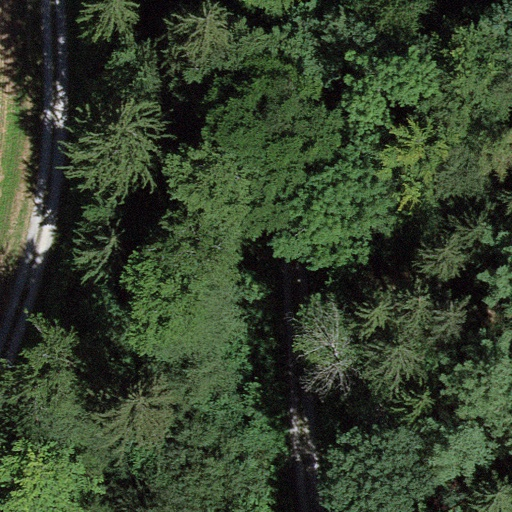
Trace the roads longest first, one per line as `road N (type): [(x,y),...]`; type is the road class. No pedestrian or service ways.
road 1 (track): [(308,0),(288,78),(314,511)]
road 2 (track): [(66,0),(63,90),(17,326),(0,372)]
